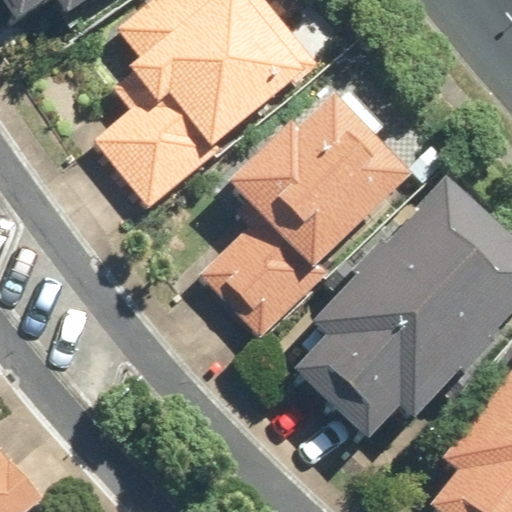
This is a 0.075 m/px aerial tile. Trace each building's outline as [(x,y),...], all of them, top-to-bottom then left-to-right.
[(1,0),(17,24),(52,0),(56,0),(68,18),(95,0),(1,0)] [(133,75),(112,89),(131,112),(94,141),(150,211),(222,154),(217,149),(318,67),(262,0),(154,0),(117,30),(142,62),(130,70),(133,75)] [(413,181),(335,98),(299,133),(292,127),(282,137),(278,134),(235,176),(237,179),(228,186),(260,218),(200,277),(260,341),(327,275),(321,269),(413,181)] [(511,323),(511,243),(448,184),(416,216),(413,213),(354,273),(359,279),(313,328),(328,341),(295,374),(371,443),(403,409),(418,421),(511,323)] [(511,511),(511,377),(444,463),(460,478),(432,511),(511,511)] [(0,511),(38,511),(46,505),(0,453),(0,511)]
